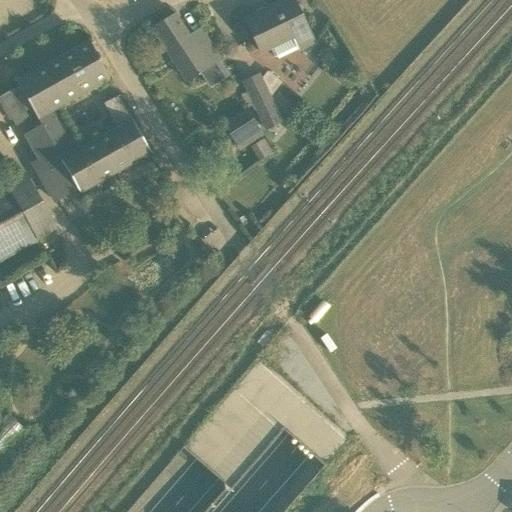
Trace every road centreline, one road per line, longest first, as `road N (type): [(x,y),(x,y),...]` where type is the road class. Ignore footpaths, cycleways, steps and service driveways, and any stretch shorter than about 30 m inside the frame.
road 1 (motorway): [(511,142),(305,357),(171,511)]
road 2 (motorway): [(238,511),(511,217)]
road 3 (unclassified): [(78,11),(235,240)]
